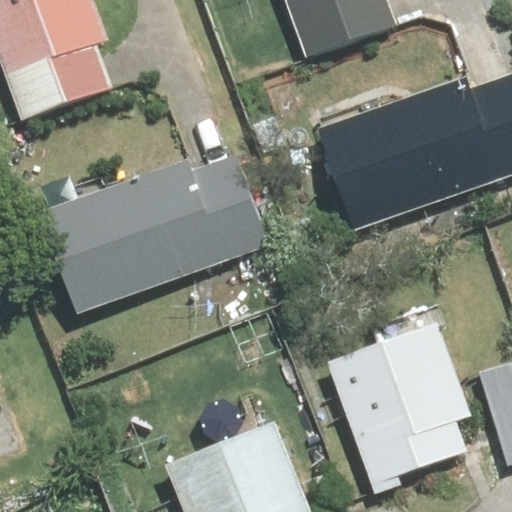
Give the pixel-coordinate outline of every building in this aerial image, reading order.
[(91,0),(0,0),(0,71),(20,126),(112,93),(97,52),(109,48),(91,0)] [(280,0),(304,63),(396,30),(384,0),(280,0)] [(315,136),(353,238),(511,179),(511,74),(470,90),(466,81),(315,136)] [(33,220),(71,323),(267,251),(234,161),(193,176),(188,163),(33,220)] [(438,330),(327,369),(373,499),(402,488),(400,481),(467,458),(456,428),(471,423),(438,330)] [(511,475),(511,364),(475,374),(502,478),(511,475)] [(307,511),(272,426),(161,472),(177,511),(307,511)] [(0,511),(9,511),(69,486),(49,440),(0,461),(0,511)]
